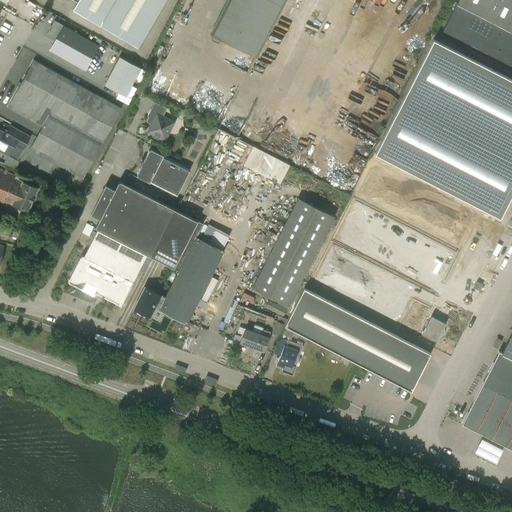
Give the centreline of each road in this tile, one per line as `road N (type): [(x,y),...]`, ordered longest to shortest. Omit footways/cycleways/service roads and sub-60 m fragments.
road 1 (primary): [(459,511),(0,346)]
road 2 (unclassified): [(415,443),(0,295)]
road 3 (unclassified): [(415,443),(511,258)]
